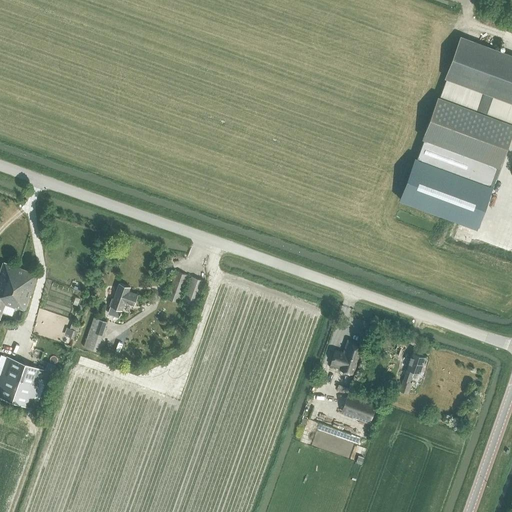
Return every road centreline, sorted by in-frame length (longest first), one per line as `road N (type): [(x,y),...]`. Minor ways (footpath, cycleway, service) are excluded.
road 1 (unclassified): [(511,346),(0,170)]
road 2 (tertiary): [(469,511),(511,391)]
